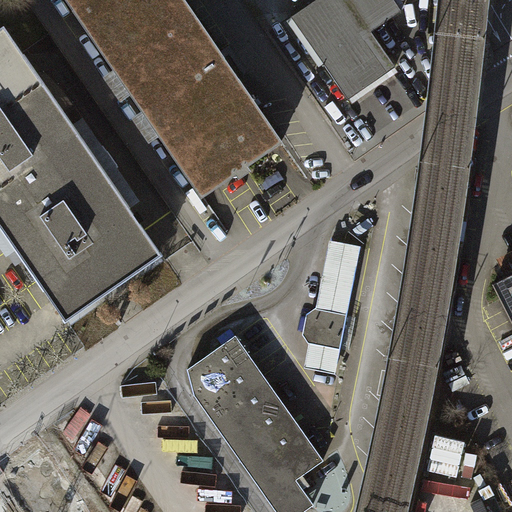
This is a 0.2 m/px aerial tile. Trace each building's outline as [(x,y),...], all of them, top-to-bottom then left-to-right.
[(284,138),(186,0),(66,0),(203,195),(284,138)] [(321,0),(292,20),(324,66),(371,33),(402,12),(393,0),(321,0)] [(159,253),(5,27),(0,30),(0,236),(58,322),(159,253)] [(394,65),(371,33),(324,66),(347,98),(394,65)] [(330,238),(315,308),(307,312),(303,332),(310,342),(305,366),(336,372),(348,313),(361,245),(330,238)] [(511,268),(492,279),(511,318),(511,268)] [(187,371),(194,395),(275,511),(302,511),(313,505),(296,480),(323,461),(237,337),(187,371)]
